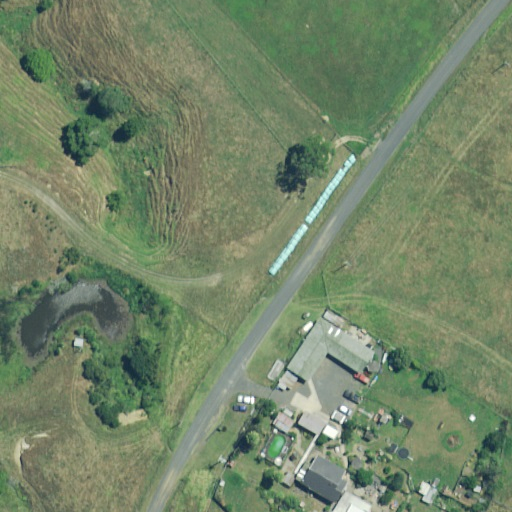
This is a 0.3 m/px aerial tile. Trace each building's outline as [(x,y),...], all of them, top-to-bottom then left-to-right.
[(309,323),(278,370),(304,386),(321,360),(346,376),(359,356),(309,323)] [(295,382),(284,374),(278,382),(289,390),(295,382)] [(293,420),(280,411),(275,419),(289,428),(293,420)] [(354,455),(346,461),(355,473),(364,466),(354,455)] [(336,470),(309,457),(293,485),(326,504),(340,481),(334,478),(336,470)] [(406,477),(390,467),(381,481),(397,491),(406,477)]
